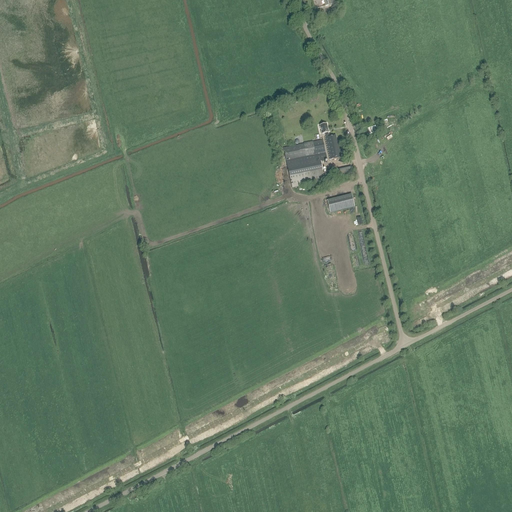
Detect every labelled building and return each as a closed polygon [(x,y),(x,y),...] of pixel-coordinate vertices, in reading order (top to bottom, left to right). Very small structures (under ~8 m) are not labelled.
[(344,152),(341,152),(339,145),(337,145),(335,135),(329,137),(326,124),(320,126),(322,135),(324,134),(325,137),(324,138),(329,160),(345,157),(344,152)] [(370,134),(378,131),(376,125),(368,127),(370,134)] [(325,153),(323,140),(313,142),(312,141),(303,143),(304,144),(283,148),(286,161),(315,155),(325,153)] [(325,161),(327,161),(326,157),(325,153),(286,161),(287,165),(292,188),(339,179),(338,176),(351,173),(350,168),(323,174),(321,163),(321,162),(325,161)] [(351,195),(327,201),(330,213),(354,207),(351,195)]
